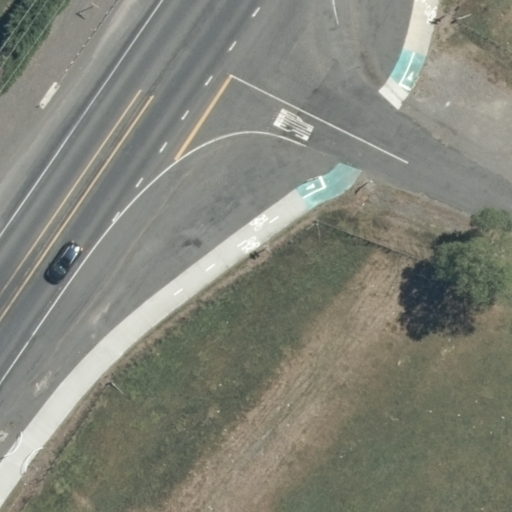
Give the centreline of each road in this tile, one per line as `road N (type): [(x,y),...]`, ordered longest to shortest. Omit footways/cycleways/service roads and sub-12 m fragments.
road 1 (trunk): [(216,69),(0,385)]
road 2 (unclassified): [(216,69),(511,211)]
road 3 (trunk): [(0,249),(148,36)]
